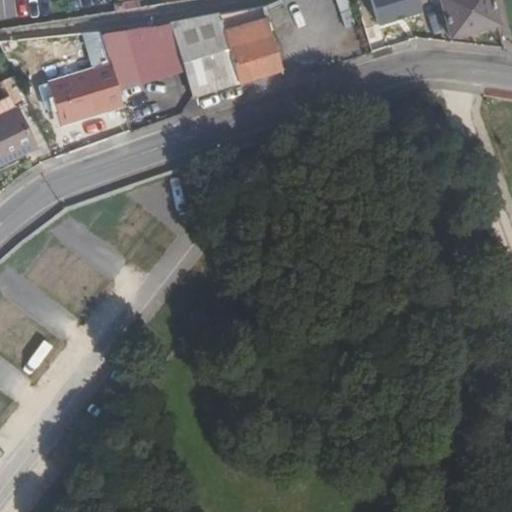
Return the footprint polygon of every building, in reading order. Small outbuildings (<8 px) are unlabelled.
[(419,0),(373,0),(380,24),(423,11),(419,0)] [(441,0),(449,36),(499,25),(491,0),(441,0)] [(170,24),(179,56),(191,95),(281,69),(262,6),(170,24)] [(170,24),(124,29),(137,65),(179,56),(170,24)] [(83,51),(89,71),(107,66),(101,46),(83,51)] [(57,124),(119,107),(107,66),(89,71),(45,84),(57,124)] [(13,109),(25,103),(11,75),(0,80),(0,82),(7,96),(13,109)] [(0,114),(13,109),(7,96),(0,99),(0,114)] [(0,114),(0,163),(32,148),(13,109),(0,114)]
